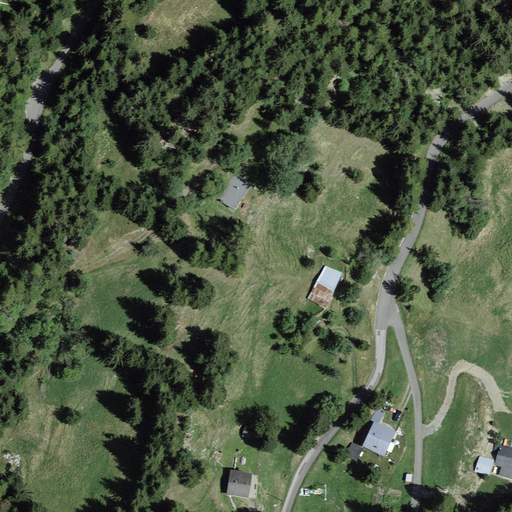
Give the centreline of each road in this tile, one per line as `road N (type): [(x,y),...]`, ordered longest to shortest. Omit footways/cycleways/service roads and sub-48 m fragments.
road 1 (track): [(511,86),(438,143),(388,282),(375,374),(305,466),(286,511)]
road 2 (track): [(0,336),(79,272),(146,232),(177,189),(235,150)]
road 3 (track): [(0,211),(47,83),(98,0)]
road 4 (track): [(382,308),(414,393),(416,511)]
